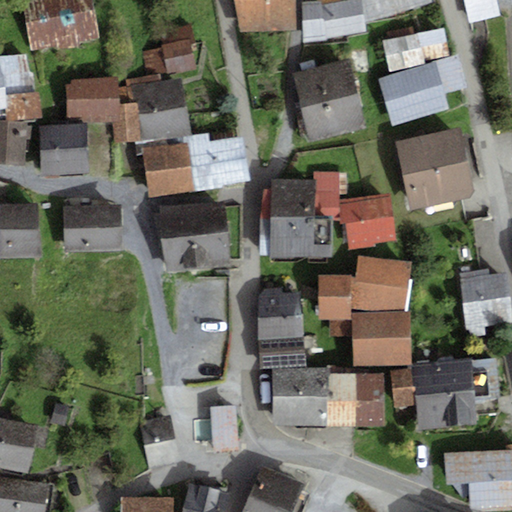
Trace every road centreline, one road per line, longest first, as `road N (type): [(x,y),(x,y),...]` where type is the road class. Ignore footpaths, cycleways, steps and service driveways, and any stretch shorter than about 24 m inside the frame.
road 1 (residential): [(276,444),(254,420),(238,333),(254,180)]
road 2 (residential): [(443,0),(498,199)]
road 3 (residential): [(301,0),(287,136),(275,170),(254,180)]
road 4 (residential): [(254,180),(222,0)]
road 5 (residential): [(276,444),(428,499)]
road 6 (residential): [(93,511),(149,479),(243,459)]
